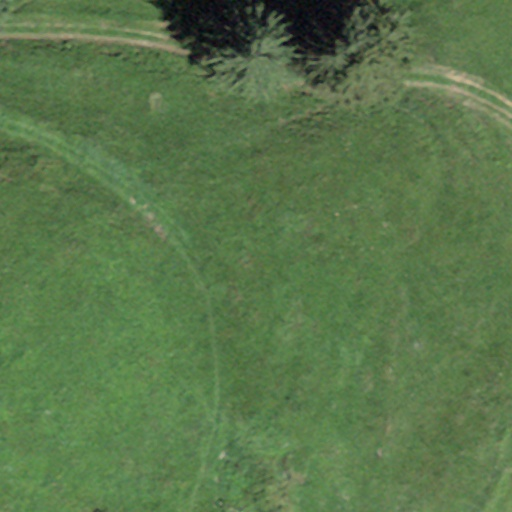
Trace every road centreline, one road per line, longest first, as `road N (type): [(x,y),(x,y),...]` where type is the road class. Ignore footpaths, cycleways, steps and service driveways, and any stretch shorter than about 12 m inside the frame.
road 1 (track): [(0,28),(79,27),(305,70),(422,75),(511,109)]
road 2 (track): [(201,511),(234,375),(227,307),(205,263),(168,216),(102,165),(0,119)]
